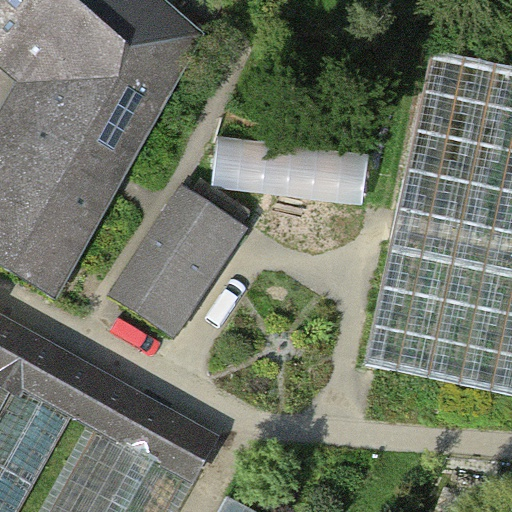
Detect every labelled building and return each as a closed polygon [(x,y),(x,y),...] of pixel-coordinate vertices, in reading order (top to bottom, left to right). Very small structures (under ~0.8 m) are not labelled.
[(0,0),(0,62),(27,86),(0,133),(0,264),(68,303),(215,45),(165,0),(0,0)] [(511,83),(431,67),(370,369),(511,397),(511,83)] [(217,184),(369,209),(380,144),(227,119),(217,184)] [(253,239),(189,197),(120,301),(183,343),(253,239)] [(223,444),(0,322),(0,378),(199,487),(223,444)] [(182,511),(190,499),(22,407),(0,447),(0,511),(182,511)]
